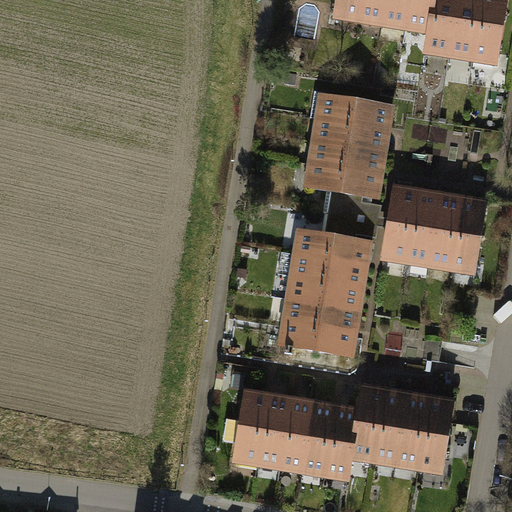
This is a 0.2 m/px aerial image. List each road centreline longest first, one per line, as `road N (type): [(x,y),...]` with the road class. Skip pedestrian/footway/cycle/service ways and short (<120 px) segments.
road 1 (track): [(268,0),(189,507)]
road 2 (residential): [(0,481),(210,511)]
road 3 (residential): [(511,337),(481,511)]
